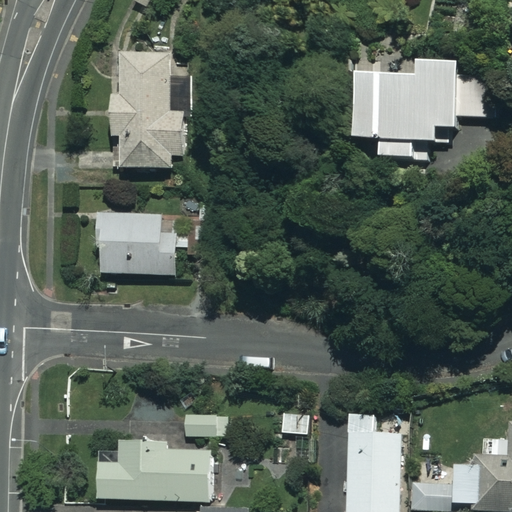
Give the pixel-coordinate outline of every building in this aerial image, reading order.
[(138,0),(136,8),(153,15),(158,4),(167,7),(169,0),(138,0)] [(196,107),(187,107),(186,57),(127,57),(128,102),(119,103),(120,145),(128,144),(129,176),(177,175),(177,160),(188,160),(187,124),(196,124),(196,107)] [(466,72),(426,71),(426,87),(362,86),(361,150),(388,150),(388,166),(422,166),(423,151),(445,151),(446,138),(465,138),(465,122),(495,122),(496,88),(466,88),(466,72)] [(121,149),(92,149),(92,173),(121,172),(121,149)] [(100,222),(101,257),(106,257),(106,281),(183,280),(182,240),(166,240),(165,221),(100,222)] [(313,418),(287,417),(286,438),(312,439),(313,418)] [(227,419),(187,418),(187,445),(227,446),(227,419)] [(408,511),(410,440),(353,439),(352,511),(408,511)] [(141,445),(141,442),(126,442),(126,469),(105,469),(105,507),(217,505),(216,454),(172,455),(172,445),(141,445)] [(479,460),(479,474),(462,474),(462,489),(417,488),(416,511),(511,511),(511,446),(488,446),(487,461),(479,460)]
